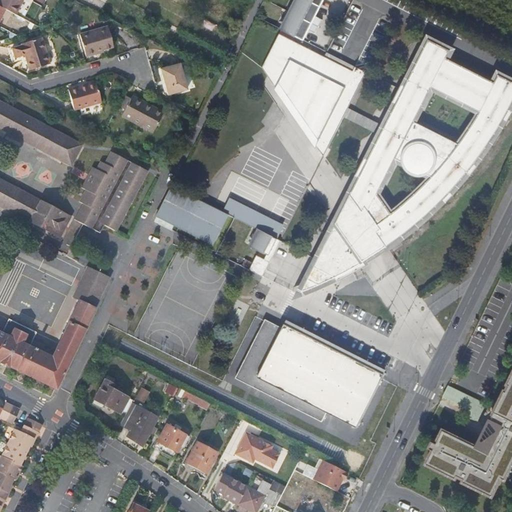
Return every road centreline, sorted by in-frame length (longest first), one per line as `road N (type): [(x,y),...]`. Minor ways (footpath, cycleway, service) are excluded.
road 1 (tertiary): [(366,511),(511,216)]
road 2 (residential): [(0,386),(56,414),(196,511)]
road 3 (residential): [(139,70),(120,62),(33,87),(0,69)]
